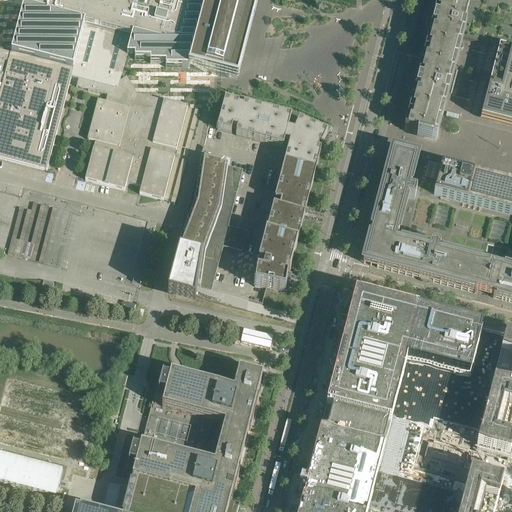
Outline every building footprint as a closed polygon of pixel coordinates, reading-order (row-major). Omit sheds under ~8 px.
[(0,0),(0,159),(47,171),(71,78),(78,80),(76,88),(82,90),(107,96),(105,103),(98,101),(87,140),(95,142),(85,181),(125,191),(127,184),(141,187),(139,195),(163,201),(175,158),(174,158),(176,151),(188,108),(137,94),(127,78),(120,82),(127,56),(134,56),(134,60),(150,60),(150,64),(165,64),(165,68),(188,68),(188,69),(237,81),(243,60),(259,1),(255,0),(205,0),(204,5),(191,1),(191,0),(0,0)] [(437,0),(430,31),(460,39),(499,49),(511,0),(437,0)] [(500,49),(511,52),(511,0),(499,49),(500,49)] [(430,31),(404,131),(434,139),(460,39),(430,31)] [(511,52),(500,49),(499,49),(480,119),(511,127),(511,52)] [(285,142),(287,143),(290,130),(288,130),(291,117),(241,104),(239,103),(238,104),(225,100),(217,130),(231,134),(232,128),(237,130),(236,136),(283,148),(285,142)] [(290,143),(282,172),(313,181),(320,153),(322,148),(322,146),(321,146),(327,133),(299,120),(294,131),(290,130),(287,143),(290,143)] [(500,269),(484,265),(484,264),(439,252),(441,246),(431,243),(429,250),(396,241),(407,198),(414,200),(417,190),(410,189),(410,187),(418,158),(407,155),(392,151),(383,186),(383,187),(382,187),(382,188),(363,264),(425,281),(426,281),(427,281),(432,283),(476,294),(493,298),(493,297),(494,298),(501,270),(500,269)] [(221,211),(228,168),(228,167),(225,166),(204,160),(201,160),(200,162),(194,204),(190,215),(188,221),(193,222),(194,222),(188,242),(185,241),(183,241),(181,240),(179,245),(170,278),(173,279),(169,292),(167,300),(194,307),(196,298),(196,297),(197,292),(197,288),(198,285),(200,286),(205,252),(221,211)] [(434,195),(511,215),(511,183),(441,165),(434,195)] [(273,207),(265,236),(297,244),(303,220),(306,209),(306,208),(313,181),(282,172),(274,202),(281,203),(279,208),(273,207)] [(30,211),(18,208),(7,256),(43,264),(57,210),(32,204),(30,211)] [(188,242),(194,222),(193,222),(188,221),(184,220),(179,240),(181,240),(183,241),(185,241),(188,242)] [(257,273),(256,277),(254,287),(265,289),(285,292),(285,289),(287,278),(288,278),(288,276),(289,273),(297,244),(265,236),(258,266),(264,267),(262,274),(257,273)] [(511,271),(503,269),(500,269),(501,270),(494,298),(493,297),(493,298),(502,301),(502,300),(511,302),(511,271)] [(41,289),(52,292),(54,284),(43,282),(41,289)] [(459,511),(470,472),(471,472),(472,469),(463,467),(443,462),(447,446),(476,453),(477,447),(477,446),(490,396),(497,368),(501,353),(501,352),(506,335),(482,329),(372,301),(355,296),(337,369),(343,371),(333,408),(323,447),(323,448),(316,447),(299,511),(459,511)] [(490,396),(477,446),(477,447),(500,452),(510,455),(511,445),(511,336),(506,335),(501,352),(501,353),(497,368),(511,371),(511,387),(493,383),(490,396)] [(237,511),(239,507),(231,505),(231,504),(232,503),(240,472),(238,472),(248,431),(250,432),(259,398),(262,385),(263,381),(264,378),(265,375),(258,374),(249,371),(249,373),(248,373),(239,370),(233,391),(231,391),(223,389),(180,377),(173,376),(160,372),(148,420),(144,433),(140,450),(134,449),(134,448),(133,448),(128,466),(129,466),(129,465),(136,467),(132,480),(131,484),(130,488),(126,505),(123,511),(86,511),(81,511),(80,511),(75,510),(74,511),(237,511)] [(0,442),(78,460),(91,398),(10,381),(5,406),(63,419),(61,429),(0,415),(0,442)] [(63,471),(0,454),(0,482),(56,497),(63,471)] [(494,511),(498,498),(503,481),(471,472),(470,472),(459,511),(494,511)]
